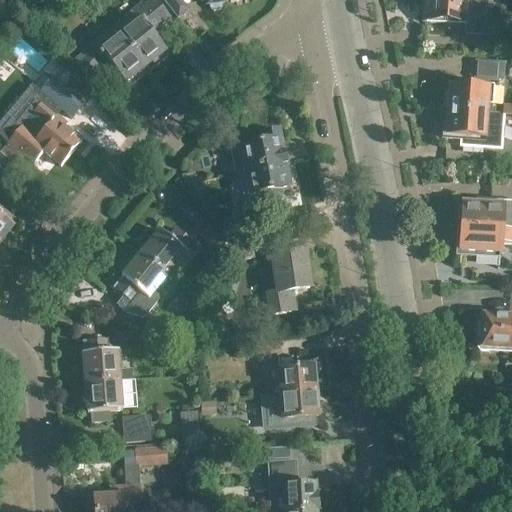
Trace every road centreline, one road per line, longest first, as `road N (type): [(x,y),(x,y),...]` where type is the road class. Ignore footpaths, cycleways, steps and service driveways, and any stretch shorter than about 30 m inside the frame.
road 1 (tertiary): [(410,511),(392,266),(337,9)]
road 2 (residential): [(308,22),(361,332),(375,511)]
road 3 (residential): [(2,321),(127,160),(229,63),(308,22)]
road 4 (residential): [(44,511),(28,349),(2,321)]
